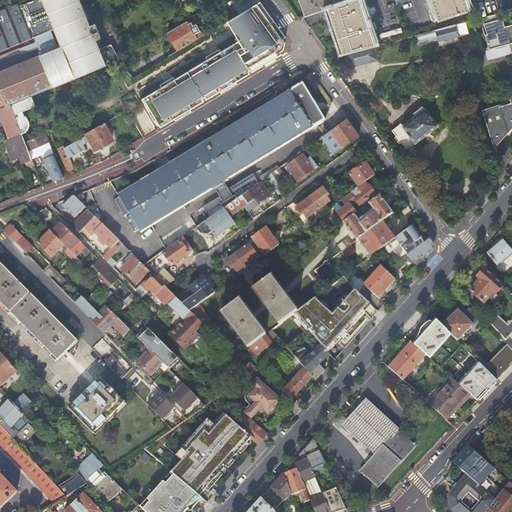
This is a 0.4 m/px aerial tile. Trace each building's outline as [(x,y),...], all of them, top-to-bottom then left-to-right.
[(0,109),(8,106),(11,105),(12,105),(31,97),(120,60),(112,44),(100,49),(94,35),(99,32),(96,24),(90,26),(79,0),(35,0),(20,6),(18,4),(0,11),(0,109)] [(107,0),(97,0),(89,4),(92,9),(108,1),(107,0)] [(260,2),(258,0),(244,0),(249,8),(260,2)] [(299,0),(304,13),(335,3),(333,0),(299,0)] [(359,0),(354,0),(328,9),(344,54),(346,54),(353,52),(374,47),(375,46),(359,0)] [(430,0),(438,22),(469,12),(465,0),(430,0)] [(260,2),(249,8),(227,21),(232,30),(235,28),(242,39),(143,98),(145,101),(143,102),(157,126),(158,125),(159,128),(195,106),(280,55),(279,53),(282,50),(284,43),(282,40),(285,37),(278,27),(275,24),(274,21),(263,6),(260,2)] [(511,24),(505,27),(502,13),(485,18),(487,24),(484,24),(487,35),(485,36),(488,50),(511,43),(511,24)] [(189,24),(188,22),(168,33),(174,44),(178,51),(203,36),(196,25),(193,26),(191,23),(189,24)] [(456,25),(460,37),(469,34),(466,23),(456,25)] [(435,30),(438,41),(438,42),(456,38),(457,41),(459,40),(459,37),(460,37),(456,25),(435,30)] [(435,30),(416,36),(419,46),(438,41),(435,30)] [(374,47),(353,52),(357,66),(377,60),(374,47)] [(353,52),(346,54),(349,68),(357,66),(353,52)] [(457,75),(465,72),(463,65),(455,67),(457,75)] [(36,106),(31,97),(12,105),(11,105),(22,133),(25,132),(25,133),(28,130),(29,126),(29,122),(28,120),(27,118),(25,116),(24,116),(22,112),(36,106)] [(482,110),(494,148),(511,128),(511,102),(502,105),(502,104),(482,110)] [(22,133),(11,105),(8,106),(10,109),(0,112),(0,114),(9,138),(12,137),(22,133)] [(416,116),(425,110),(423,107),(414,114),(416,116)] [(416,116),(409,121),(408,122),(407,120),(392,130),(396,136),(395,138),(396,140),(397,142),(398,143),(400,143),(401,142),(407,150),(438,126),(426,109),(425,110),(416,116)] [(407,118),(409,121),(416,116),(414,114),(414,113),(407,118)] [(353,130),(346,121),(322,139),(334,155),(358,138),(353,130)] [(112,140),(103,124),(92,130),(86,133),(88,136),(90,140),(95,149),(112,140)] [(25,143),(22,133),(12,137),(17,148),(9,152),(12,159),(20,156),(22,164),(24,163),(32,160),(29,150),(25,143)] [(83,144),(90,140),(88,136),(86,133),(80,137),(76,139),(75,139),(64,145),(64,146),(68,157),(85,148),(83,144)] [(49,142),(45,134),(25,143),(29,150),(49,142)] [(17,148),(12,137),(9,138),(4,140),(9,152),(17,148)] [(68,157),(64,146),(57,149),(68,173),(74,171),(68,157)] [(54,181),(63,178),(53,155),(54,155),(52,150),(48,152),(48,153),(43,156),(44,158),(43,159),(53,182),(54,181)] [(313,170),(317,167),(311,158),(306,161),(302,155),(287,167),(297,181),(313,171),(313,170)] [(94,165),(102,162),(99,157),(92,159),(94,165)] [(365,183),(374,177),(365,164),(351,175),(356,183),(358,185),(359,187),(365,183)] [(282,173),(279,169),(273,174),(276,177),(282,173)] [(249,192),(249,191),(224,209),(229,216),(246,204),(247,205),(250,203),(253,201),(256,205),(258,204),(270,196),(261,183),(249,192)] [(359,187),(342,200),(338,203),(343,209),(337,214),(339,217),(346,212),(344,209),(356,201),(357,203),(360,206),(375,194),(369,187),(368,187),(365,183),(359,187)] [(309,198),(318,210),(329,202),(327,198),(329,196),(323,188),(309,198)] [(393,214),(380,196),(369,204),(373,210),(376,213),(361,224),(358,221),(354,215),(343,223),(350,232),(348,234),(349,236),(352,235),(356,241),(358,239),(383,221),(393,214)] [(74,197),(72,198),(63,207),(74,218),(83,209),(85,207),(77,200),(74,197)] [(306,219),(318,210),(309,198),(296,208),(301,216),(303,214),(306,219)] [(357,203),(356,201),(344,209),(346,212),(339,217),(343,223),(354,215),(357,213),(352,206),(357,203)] [(343,209),(338,203),(332,207),(337,214),(343,209)] [(224,209),(220,212),(204,223),(209,230),(211,232),(215,238),(231,227),(235,224),(229,216),(224,209)] [(282,217),(289,213),(286,209),(279,214),(282,217)] [(376,213),(373,210),(358,221),(361,224),(376,213)] [(87,225),(95,217),(90,213),(88,211),(72,227),(79,233),(85,227),(87,225)] [(120,249),(123,246),(95,217),(87,225),(94,232),(100,238),(104,242),(110,248),(111,248),(115,244),(117,246),(120,249)] [(395,239),(383,221),(358,239),(371,256),(388,244),(395,239)] [(76,237),(61,223),(51,232),(64,245),(68,249),(75,256),(76,256),(79,253),(91,265),(97,259),(76,237)] [(15,243),(22,237),(11,225),(4,232),(15,243)] [(413,225),(395,239),(388,244),(397,257),(399,255),(403,260),(407,256),(423,244),(420,240),(422,238),(413,225)] [(261,259),(279,246),(267,229),(253,239),(262,251),(258,255),(261,259)] [(64,245),(51,232),(50,231),(38,244),(52,258),(64,245)] [(192,249),(184,238),(179,241),(180,242),(163,254),(172,267),(189,255),(187,253),(192,249)] [(434,241),(432,238),(423,244),(407,256),(414,263),(415,263),(420,258),(423,261),(434,249),(434,241)] [(342,252),(351,245),(348,240),(338,247),(342,252)] [(497,266),(511,253),(511,251),(503,241),(487,254),(497,266)] [(125,255),(129,251),(123,246),(120,249),(119,250),(125,255)] [(237,273),(255,260),(245,247),(227,260),(237,273)] [(75,256),(68,249),(64,253),(71,260),(75,256)] [(125,261),(127,264),(134,256),(132,254),(125,261)] [(136,284),(149,271),(148,270),(144,266),(134,256),(127,264),(122,270),(136,284)] [(419,266),(423,261),(420,258),(415,263),(419,266)] [(0,263),(0,302),(58,361),(77,342),(71,335),(64,328),(48,311),(41,304),(20,283),(12,276),(0,263)] [(387,272),(381,266),(364,286),(378,298),(395,280),(387,272)] [(174,280),(164,269),(153,279),(162,288),(165,287),(174,280)] [(496,294),(503,286),(485,270),(477,278),(479,280),(469,292),(484,304),(488,299),(490,300),(495,294),(496,294)] [(18,271),(12,276),(20,283),(25,278),(18,271)] [(162,288),(153,279),(152,277),(151,278),(149,276),(140,285),(144,289),(148,292),(150,290),(157,297),(164,291),(162,288)] [(298,311),(271,276),(252,290),(279,325),(298,311)] [(201,303),(215,293),(204,277),(189,287),(193,293),(188,296),(196,307),(198,305),(201,303)] [(344,277),(328,289),(312,301),(326,317),(330,315),(338,321),(340,323),(353,309),(346,303),(356,292),(344,277)] [(148,292),(144,289),(140,285),(136,290),(139,294),(143,297),(148,292)] [(167,303),(174,296),(167,290),(165,287),(162,288),(164,291),(157,297),(159,298),(165,305),(167,303)] [(377,312),(356,292),(346,303),(353,309),(368,323),(377,312)] [(499,297),(496,294),(495,294),(490,300),(494,304),(499,297)] [(195,317),(190,311),(174,296),(167,303),(183,320),(169,334),(184,349),(198,334),(195,331),(202,324),(201,323),(198,320),(195,317)] [(46,299),(41,304),(48,311),(53,306),(46,299)] [(266,335),(239,299),(221,313),(248,348),(266,335)] [(204,326),(210,322),(198,305),(196,307),(190,311),(195,317),(198,320),(201,323),(202,324),(204,326)] [(305,306),(298,311),(279,325),(271,331),(273,334),(284,326),(296,340),(299,339),(309,331),(313,328),(319,323),(305,306)] [(131,331),(107,307),(92,321),(104,333),(112,325),(124,337),(131,331)] [(447,332),(457,342),(479,319),(469,309),(469,310),(466,308),(461,313),(458,310),(442,326),(447,332)] [(485,320),(504,342),(511,333),(511,319),(507,325),(493,312),(485,320)] [(447,332),(442,326),(435,320),(417,339),(430,351),(447,332)] [(340,323),(338,321),(326,336),(329,338),(340,323)] [(64,328),(71,335),(76,330),(69,323),(64,328)] [(350,343),(356,336),(340,323),(329,338),(326,336),(323,340),(320,343),(322,345),(326,351),(333,342),(343,350),(350,343)] [(284,326),(273,334),(278,339),(286,348),(296,340),(284,326)] [(323,340),(313,328),(309,331),(319,342),(320,343),(323,340)] [(292,354),(286,348),(278,339),(275,343),(288,358),(292,354)] [(461,346),(468,353),(474,347),(467,340),(461,346)] [(403,381),(426,356),(411,343),(388,367),(403,381)] [(156,344),(150,350),(163,363),(164,364),(168,360),(170,362),(172,360),(156,344)] [(326,351),(322,345),(311,355),(307,352),(305,348),(293,355),(302,366),(312,377),(316,381),(325,371),(319,365),(330,355),(326,351)] [(496,381),(511,364),(511,350),(509,347),(486,371),(496,381)] [(163,363),(150,350),(143,357),(140,360),(138,363),(150,376),(163,363)] [(0,386),(17,372),(1,354),(0,355),(0,386)] [(477,401),(496,381),(486,371),(471,355),(463,363),(465,364),(461,369),(452,379),(470,395),(477,401)] [(116,365),(111,369),(122,380),(127,375),(116,365)] [(292,399),(312,377),(302,366),(300,368),(302,370),(283,391),(292,399)] [(127,375),(122,380),(126,383),(136,372),(133,369),(127,375)] [(282,397),(258,374),(241,392),(253,403),(246,411),(252,417),(261,407),(267,413),(282,397)] [(230,388),(238,382),(234,376),(225,382),(230,388)] [(94,435),(126,402),(101,378),(69,410),(94,435)] [(453,427),(456,424),(460,420),(452,413),(470,395),(452,379),(428,404),(453,427)] [(197,397),(185,385),(172,397),(184,410),(197,397)] [(160,393),(147,405),(164,422),(166,420),(164,417),(174,407),(160,393)] [(21,412),(31,403),(24,396),(14,405),(21,412)] [(397,433),(399,435),(401,432),(366,400),(341,427),(375,457),(397,433)] [(12,426),(23,415),(21,412),(14,405),(11,401),(0,412),(0,425),(13,440),(19,434),(12,426)] [(188,453),(172,471),(206,502),(259,444),(226,414),(215,426),(208,419),(182,448),(188,453)] [(0,444),(50,499),(59,490),(13,440),(0,425),(0,444)] [(413,448),(399,435),(397,433),(375,457),(362,472),(378,487),(413,448)] [(329,511),(338,511),(346,510),(346,508),(342,502),(333,482),(321,487),(321,483),(316,472),(326,468),(314,440),(310,444),(304,451),(308,460),(329,511)] [(472,450),(470,448),(464,453),(473,461),(467,467),(459,459),(454,464),(473,480),(495,500),(509,482),(472,450)] [(314,511),(329,511),(308,460),(304,451),(301,454),(299,456),(302,462),(295,465),(297,469),(310,501),(314,511)] [(304,503),(310,501),(297,469),(284,475),(291,495),(292,496),(301,493),(303,498),(302,499),(304,503)] [(133,511),(139,506),(112,479),(106,473),(103,470),(87,484),(112,511),(133,511)] [(172,471),(139,506),(145,511),(197,511),(206,502),(172,471)] [(0,507),(1,508),(17,493),(9,484),(3,478),(0,474),(0,507)] [(291,495),(284,475),(283,474),(272,486),(270,488),(284,501),(284,502),(291,495)] [(3,478),(9,484),(11,482),(6,476),(3,478)] [(80,489),(87,484),(79,476),(73,481),(80,489)] [(449,496),(451,510),(454,511),(485,511),(495,500),(467,476),(466,476),(459,484),(458,485),(455,489),(449,496)] [(66,497),(80,489),(73,481),(65,487),(68,490),(64,493),(66,497)] [(511,489),(511,485),(509,482),(495,500),(485,511),(511,511),(511,497),(508,495),(511,489)] [(284,501),(270,488),(261,499),(268,506),(271,503),(274,507),(276,509),(284,501)] [(84,494),(78,500),(70,508),(65,511),(101,511),(95,505),(84,494)] [(273,511),(271,509),(268,506),(261,499),(251,510),(249,511),(273,511)] [(342,502),(346,508),(351,507),(348,499),(342,502)]
